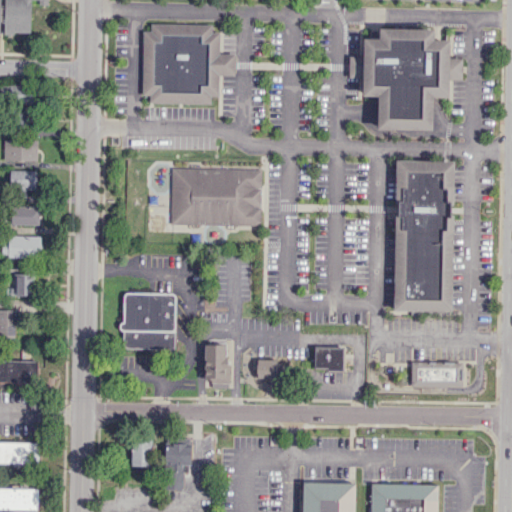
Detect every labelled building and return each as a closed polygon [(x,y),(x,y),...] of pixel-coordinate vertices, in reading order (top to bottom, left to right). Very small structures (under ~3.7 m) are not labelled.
[(5,33),(5,0),(48,0),(48,5),(39,5),(39,0),(30,0),(30,32),(15,31),(15,33),(5,33)] [(143,93),(144,31),(151,32),(152,23),(212,24),(212,31),(219,31),(219,53),(234,53),(234,76),(219,76),(218,97),(211,97),(211,102),(150,101),(150,93),(143,93)] [(378,37),(363,36),(363,95),(378,95),(378,126),(430,127),(431,95),(446,95),(446,80),(452,80),(461,80),(461,58),(453,58),(449,58),(449,38),(434,38),(434,27),(378,27),(378,37)] [(0,100),(33,102),(33,87),(0,86),(0,98),(0,100)] [(13,128),(31,127),(30,109),(12,109),(13,128)] [(4,139),(3,160),(37,161),(37,140),(4,139)] [(396,159),(393,310),(451,311),(454,161),(396,159)] [(171,223),(172,166),(262,168),(260,225),(171,223)] [(36,170),(11,170),(10,196),(26,196),(26,189),(36,189),(36,170)] [(39,206),(10,205),(9,224),(38,225),(39,206)] [(40,235),(8,236),(8,243),(1,243),(2,258),(40,257),(40,235)] [(13,287),(7,287),(7,294),(31,295),(31,273),(13,273),(13,287)] [(174,293),(123,293),(123,348),(174,349),(174,293)] [(0,336),(14,336),(14,310),(0,309),(0,336)] [(227,344),(204,344),(204,382),(227,381),(227,344)] [(343,347),(313,347),(313,369),(344,369),(343,347)] [(255,377),(278,378),(279,359),(256,358),(255,377)] [(0,359),(37,360),(37,381),(0,380),(0,359)] [(411,360),(411,384),(461,385),(461,361),(411,360)] [(130,465),(150,465),(151,438),(131,437),(130,465)] [(0,462),(0,440),(39,441),(38,463),(0,462)] [(190,464),(191,443),(166,442),(164,488),(182,489),(183,464),(190,464)] [(302,511),(303,482),(355,482),(354,511),(302,511)] [(371,482),(370,511),(438,511),(439,482),(371,482)] [(0,509),(0,486),(37,488),(36,510),(0,509)]
